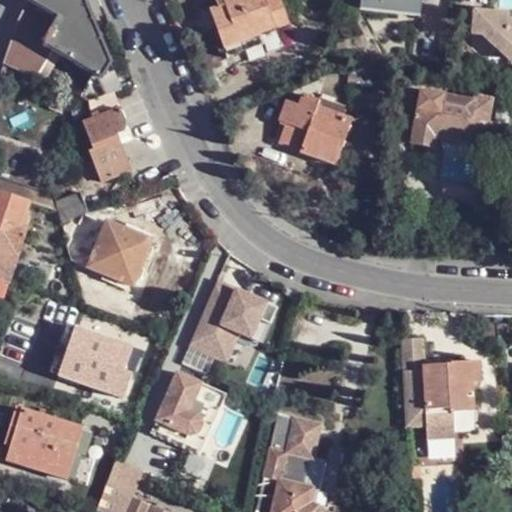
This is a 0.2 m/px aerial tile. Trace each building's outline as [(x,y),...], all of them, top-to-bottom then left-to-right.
[(112,64),(111,63),(85,0),(29,0),(27,4),(20,17),(16,26),(2,66),(37,81),(39,75),(46,78),(50,68),(44,65),(50,55),(54,47),(92,75),(102,81),(112,64)] [(259,35),(277,28),(290,24),(280,0),(226,0),(224,1),(225,7),(211,11),(225,49),(240,44),(244,54),(264,46),(259,35)] [(422,13),(423,0),(364,0),(364,7),(422,13)] [(506,63),(509,64),(511,64),(511,35),(505,35),(505,27),(496,26),(496,19),(465,17),(464,39),(473,39),(506,63)] [(284,50),(277,28),(259,35),(264,46),(244,54),(240,44),(225,49),(235,76),(243,65),(284,50)] [(90,103),(122,91),(112,64),(102,81),(92,75),(88,84),(82,99),(90,103)] [(375,89),(376,71),(352,69),(351,91),(374,92),(375,89)] [(483,151),(497,103),(479,98),(478,103),(426,90),(412,143),(435,149),(438,139),(483,151)] [(335,165),(349,119),(313,108),(315,100),(302,96),(298,106),(286,102),(278,123),(286,125),(280,144),(302,152),(301,155),(335,165)] [(127,124),(122,111),(82,126),(90,147),(87,148),(100,183),(131,171),(118,136),(124,133),(127,130),(127,124)] [(55,212),(52,199),(0,180),(0,297),(4,299),(27,229),(20,226),(27,204),(55,212)] [(86,217),(89,216),(81,195),(57,203),(62,224),(86,217)] [(109,225),(86,217),(84,219),(68,247),(72,262),(90,270),(109,225)] [(109,225),(90,270),(135,289),(156,241),(110,222),(109,225)] [(239,336),(262,345),(278,305),(214,280),(187,350),(228,366),(239,336)] [(17,360),(27,331),(11,327),(2,355),(17,360)] [(440,358),(440,363),(425,364),(422,336),(401,338),(407,424),(428,423),(429,436),(457,435),(456,410),(481,407),(478,377),(484,376),(480,353),(440,358)] [(220,412),(227,396),(180,375),(159,421),(191,436),(196,437),(201,432),(204,427),(203,422),(201,418),(207,405),(220,412)] [(67,483),(83,432),(15,411),(3,448),(7,450),(4,462),(67,483)] [(272,448),(265,477),(281,480),(272,511),(327,511),(326,510),(323,506),(313,504),(317,488),(308,487),(322,424),(295,419),(288,451),(272,448)] [(164,511),(134,500),(129,511),(128,511),(164,511)] [(109,503),(105,511),(128,511),(129,511),(109,503)]
